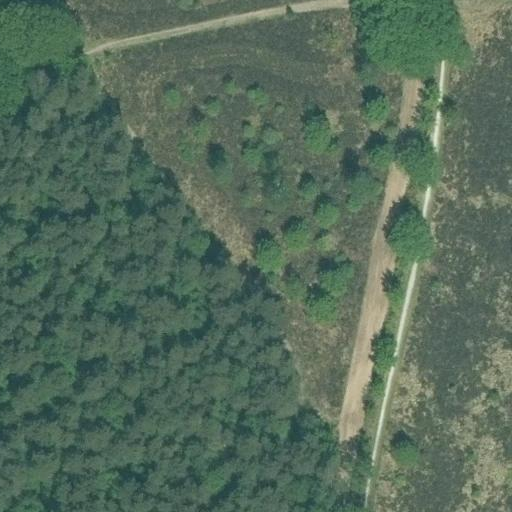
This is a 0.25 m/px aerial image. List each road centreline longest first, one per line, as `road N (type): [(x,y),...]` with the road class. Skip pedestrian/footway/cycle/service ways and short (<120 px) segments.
road 1 (track): [(336,511),(411,123),(420,0)]
road 2 (track): [(67,58),(169,30),(358,0)]
